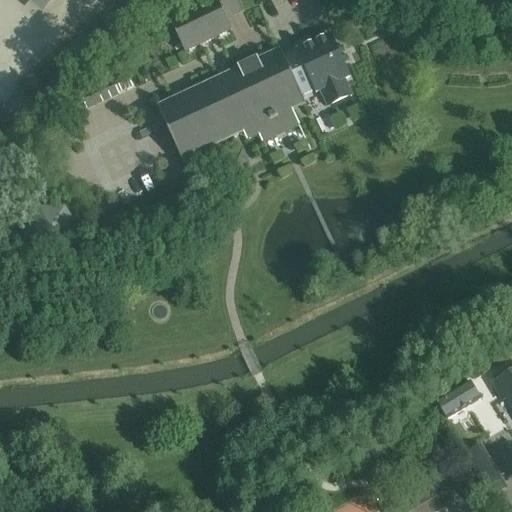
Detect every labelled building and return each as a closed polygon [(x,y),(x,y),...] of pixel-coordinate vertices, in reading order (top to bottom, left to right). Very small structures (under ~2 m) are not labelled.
[(169,21),(185,54),(232,32),(216,0),(202,0),(183,9),(185,14),(169,21)] [(278,52),(157,108),(182,162),(244,133),(248,140),(295,118),(292,111),(303,106),(299,97),(314,91),(315,94),(320,92),(327,107),(353,95),(346,80),(350,78),(330,36),(296,51),(297,54),(282,61),(278,52)] [(112,82),(80,97),(87,111),(119,97),(112,82)] [(243,150),(229,156),(235,170),(250,164),(243,150)] [(511,373),(493,384),(503,401),(508,399),(511,405),(511,373)] [(471,383),(436,404),(447,421),(481,400),(471,383)] [(396,511),(437,511),(450,504),(436,483),(415,497),(412,492),(408,495),(410,499),(394,509),(396,511)]
